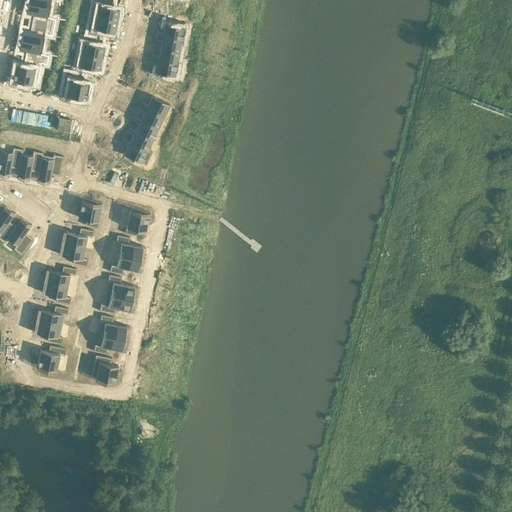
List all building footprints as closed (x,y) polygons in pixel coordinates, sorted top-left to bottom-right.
[(93,0),(91,14),(117,19),(119,8),(106,5),(107,0),(93,0)] [(27,2),(25,13),(33,15),(31,22),(53,26),(54,21),(55,18),(47,16),(49,6),(27,2)] [(91,14),(88,32),(101,35),(102,29),(115,31),(117,19),(91,14)] [(22,28),(20,39),(42,43),(50,44),(52,34),(53,26),(31,22),(30,29),(22,28)] [(156,30),(155,34),(181,38),(181,39),(184,39),(186,27),(164,22),(162,31),(156,30)] [(80,34),(78,41),(81,41),(79,52),(102,57),(104,45),(91,43),(93,36),(80,34)] [(155,34),(155,37),(161,39),(159,47),(179,50),(181,39),(181,38),(155,34)] [(20,39),(18,50),(26,51),(24,58),(40,62),(46,63),(48,54),(40,53),(42,43),(20,39)] [(152,53),(151,57),(177,62),(179,50),(159,47),(158,54),(152,53)] [(74,63),(73,70),(86,72),(87,66),(100,68),(102,57),(79,52),(76,63),(74,63)] [(151,57),(150,61),(156,62),(155,71),(179,75),(182,63),(177,62),(151,57)] [(15,63),(12,79),(36,83),(40,62),(24,58),(23,65),(15,63)] [(66,72),(62,93),(86,98),(89,82),(81,81),(82,75),(66,72)] [(141,100),(140,104),(163,115),(169,103),(151,94),(147,103),(141,100)] [(140,104),(138,108),(143,110),(141,116),(140,117),(140,118),(158,127),(163,115),(140,104)] [(134,115),(132,119),(138,122),(134,129),(134,130),(152,138),(158,127),(140,118),(134,115)] [(129,127),(127,130),(133,133),(129,141),(147,150),(147,149),(152,138),(134,130),(134,129),(129,127)] [(123,138),(121,142),(127,144),(123,153),(145,164),(152,151),(147,149),(147,150),(129,141),(123,138)] [(1,150),(0,154),(0,172),(9,174),(10,166),(18,168),(19,168),(21,153),(22,153),(23,149),(13,147),(12,152),(1,150)] [(18,168),(17,175),(29,177),(31,170),(39,171),(42,154),(43,152),(33,150),(32,155),(22,153),(21,153),(19,168),(18,168)] [(39,171),(37,179),(49,181),(51,173),(60,175),(63,156),(53,154),(52,156),(42,154),(39,171)] [(164,165),(157,162),(154,168),(161,171),(164,165)] [(81,201),(78,217),(86,218),(85,224),(96,227),(100,205),(81,201)] [(0,238),(5,242),(7,238),(16,226),(15,226),(9,221),(13,215),(3,208),(0,211),(0,238)] [(129,211),(125,232),(136,235),(137,229),(145,230),(148,215),(129,211)] [(16,226),(7,238),(16,244),(13,248),(21,254),(33,238),(25,233),(29,227),(20,220),(15,226),(16,226)] [(66,230),(63,242),(84,246),(86,236),(91,237),(93,230),(80,227),(79,233),(66,230)] [(115,241),(117,234),(117,232),(110,231),(104,230),(102,238),(115,241)] [(115,241),(113,252),(118,253),(140,258),(142,246),(128,243),(129,237),(117,234),(115,241)] [(63,242),(61,254),(74,256),(73,263),(85,265),(87,258),(82,257),(84,246),(63,242)] [(111,264),(109,271),(122,273),(123,267),(137,270),(140,258),(118,253),(115,265),(111,264)] [(49,268),(46,280),(67,284),(69,274),(74,274),(75,268),(63,265),(61,271),(49,268)] [(109,274),(105,292),(131,298),(134,285),(120,282),(121,276),(109,274)] [(46,280),(44,292),(57,294),(55,301),(68,303),(70,296),(65,295),(67,284),(46,280)] [(100,303),(99,310),(114,313),(115,307),(129,310),(131,298),(105,292),(103,303),(100,303)] [(40,308),(38,320),(61,325),(64,314),(66,314),(67,307),(55,305),(53,311),(40,308)] [(101,314),(97,332),(99,333),(99,332),(123,337),(126,325),(112,322),(113,316),(101,314)] [(38,320),(36,332),(49,334),(47,340),(60,343),(61,336),(59,336),(61,325),(38,320)] [(95,343),(93,350),(105,353),(107,347),(121,350),(123,337),(99,332),(99,333),(97,344),(95,343)] [(40,349),(37,365),(56,369),(59,354),(64,355),(65,348),(49,344),(48,351),(40,349)] [(95,354),(91,376),(115,381),(118,365),(110,363),(111,357),(95,354)]
